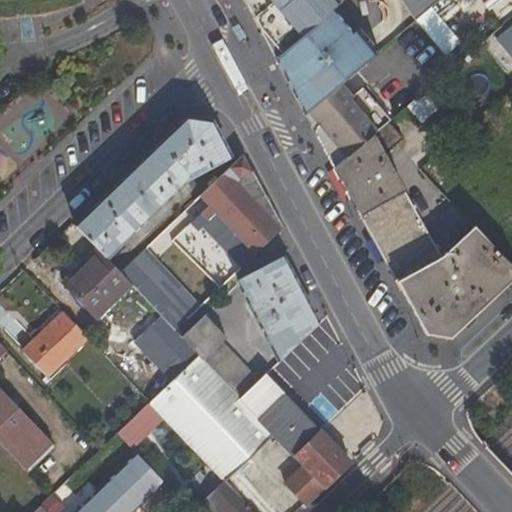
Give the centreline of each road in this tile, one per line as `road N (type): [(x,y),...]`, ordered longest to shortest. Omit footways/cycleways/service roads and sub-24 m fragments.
road 1 (tertiary): [(416,422),(220,62)]
road 2 (residential): [(0,255),(220,62)]
road 3 (residential): [(416,422),(511,332)]
road 4 (residential): [(416,422),(322,511)]
road 5 (tertiary): [(508,511),(416,422)]
